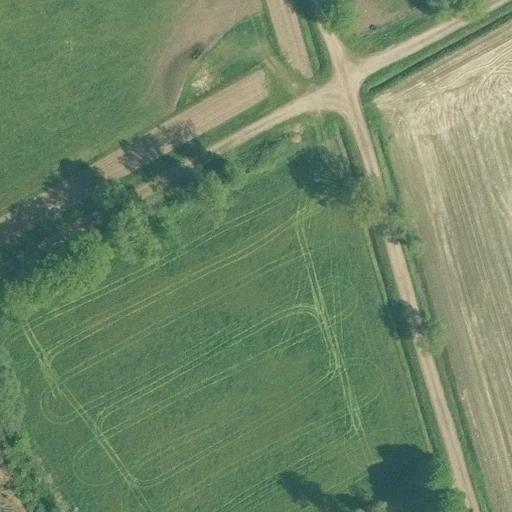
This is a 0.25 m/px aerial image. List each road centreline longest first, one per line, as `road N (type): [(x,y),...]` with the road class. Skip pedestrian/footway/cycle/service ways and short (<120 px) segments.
road 1 (track): [(345,80),(470,511)]
road 2 (track): [(0,267),(345,80)]
road 3 (track): [(345,80),(497,0)]
